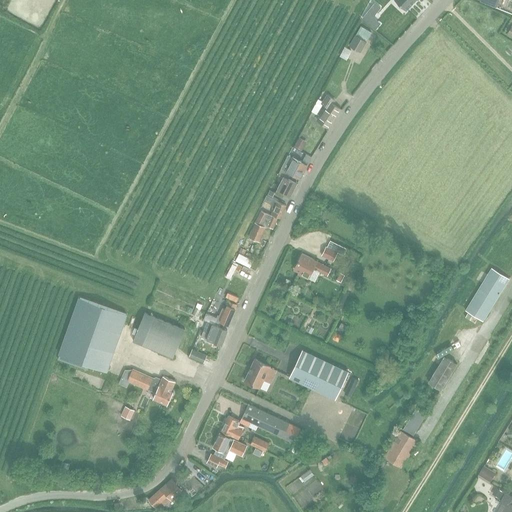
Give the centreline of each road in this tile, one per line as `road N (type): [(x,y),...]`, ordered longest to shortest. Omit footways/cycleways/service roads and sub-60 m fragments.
road 1 (residential): [(0,510),(37,496),(138,491),(174,462),(317,166),(348,115),(446,0)]
road 2 (residential): [(424,436),(511,290)]
